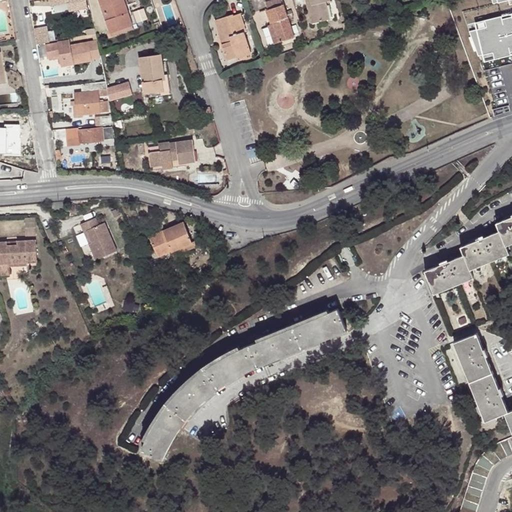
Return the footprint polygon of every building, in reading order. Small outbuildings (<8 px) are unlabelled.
[(88,7),(86,0),(52,0),(53,5),(68,3),(69,11),(88,7)] [(124,15),(129,13),(124,0),(98,0),(110,33),(128,27),(124,15)] [(271,0),(266,2),(274,24),(274,25),(280,42),(296,36),(284,0),(271,0)] [(314,0),(314,1),(308,3),(313,22),(332,17),(328,0),(314,0)] [(133,25),(129,13),(124,15),(128,27),(133,25)] [(236,51),(251,46),(246,32),(248,31),(242,13),(234,16),(234,14),(215,20),(229,60),(238,57),(236,51)] [(280,42),(274,25),(264,29),(270,45),(280,42)] [(34,29),(37,44),(49,41),(48,33),(46,34),(45,27),(34,29)] [(72,62),(68,39),(57,41),(57,43),(46,45),(48,56),(59,55),(60,64),(72,62)] [(98,53),(96,44),(83,46),(84,56),(98,53)] [(253,51),(251,46),(236,51),(238,57),(253,51)] [(0,83),(13,81),(7,50),(0,51),(0,83)] [(156,74),(162,74),(159,52),(137,57),(143,89),(158,86),(156,74)] [(167,73),(162,74),(156,74),(158,86),(159,91),(170,89),(167,73)] [(109,97),(106,81),(98,82),(99,93),(104,94),(105,97),(109,97)] [(133,93),(130,81),(110,86),(113,99),(133,93)] [(76,92),(77,104),(82,103),(83,113),(108,111),(107,101),(98,102),(97,90),(76,92)] [(79,130),(79,127),(67,128),(67,138),(79,137),(80,141),(110,139),(109,133),(113,132),(113,127),(102,128),(79,130)] [(160,149),(150,150),(151,164),(163,163),(164,167),(174,167),(173,162),(197,158),(193,138),(170,141),(170,140),(159,142),(160,149)] [(298,174),(296,177),(303,183),(305,181),(298,174)] [(303,183),(296,177),(290,183),(297,189),(303,183)] [(99,216),(84,222),(87,230),(90,229),(94,240),(91,241),(98,258),(119,250),(108,221),(102,223),(99,216)] [(511,244),(511,216),(495,224),(498,231),(459,247),(462,255),(423,271),(433,294),(472,278),(469,271),(508,254),(505,247),(511,244)] [(24,218),(25,235),(35,234),(34,217),(24,218)] [(194,240),(185,219),(151,234),(159,252),(172,247),(174,250),(194,240)] [(0,270),(6,271),(5,262),(13,262),(22,261),(22,259),(32,258),(31,236),(12,238),(12,241),(2,241),(2,238),(0,238),(0,270)] [(180,263),(177,256),(168,260),(170,267),(180,263)] [(22,261),(13,262),(13,270),(23,270),(22,263),(22,261)] [(337,308),(335,304),(282,325),(239,341),(223,348),(212,353),(200,360),(189,368),(179,375),(173,381),(167,388),(160,395),(154,406),(137,435),(157,446),(173,419),(180,409),(188,400),(195,393),(203,386),(211,381),(219,376),(230,370),(344,327),(340,314),(343,313),(341,307),(337,308)] [(511,413),(508,415),(475,335),(452,345),(485,425),(505,416),(511,432),(511,438),(500,444),(490,449),(483,454),(478,459),(474,466),(472,472),(469,479),(466,490),(459,511),(477,511),(486,486),(489,478),(491,471),(495,467),(499,463),(506,459),(511,456),(511,413)]
